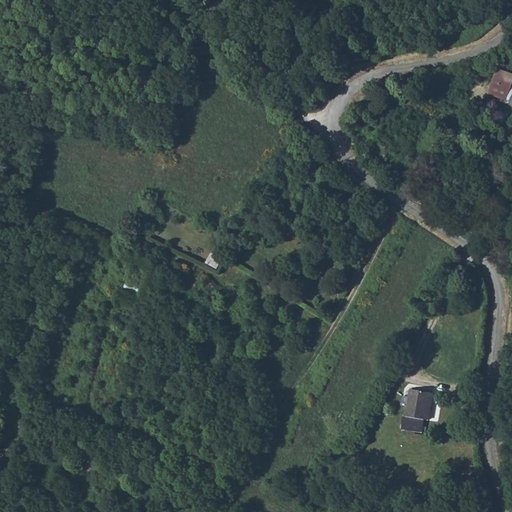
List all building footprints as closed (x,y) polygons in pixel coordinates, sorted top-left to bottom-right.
[(511,74),(503,71),(500,71),(491,94),(509,101),(511,91),(511,74)] [(210,263),(219,267),(222,259),(213,255),(210,263)] [(140,295),(146,282),(132,276),(127,289),(140,295)] [(415,377),(411,405),(427,408),(431,408),(436,381),(415,377)] [(427,408),(411,405),(406,404),(405,415),(426,419),(427,408)]
